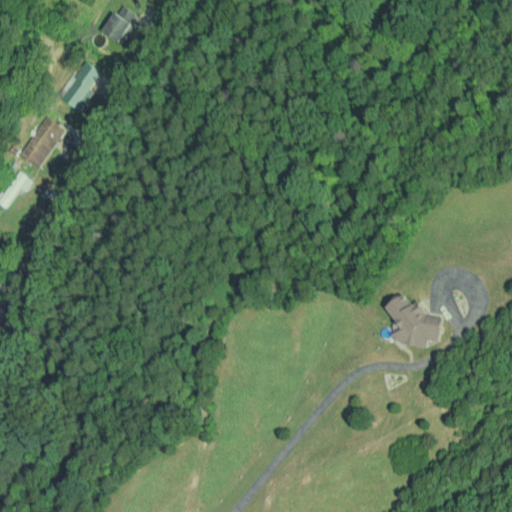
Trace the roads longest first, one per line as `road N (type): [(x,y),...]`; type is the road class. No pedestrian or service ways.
road 1 (residential): [(381,163),(332,197),(148,511)]
road 2 (residential): [(0,294),(97,98),(102,40),(135,0)]
